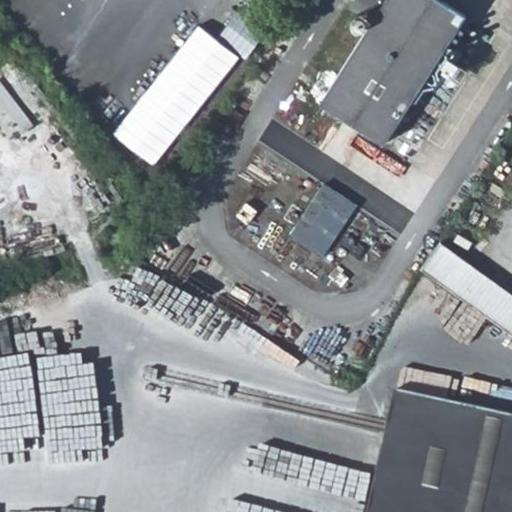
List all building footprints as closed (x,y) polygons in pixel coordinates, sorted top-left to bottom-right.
[(440,0),(395,0),(354,67),(415,104),(469,18),(440,0)] [(204,23),(120,134),(161,165),(245,54),(204,23)] [(388,147),(415,104),(354,67),(327,110),(388,147)] [(335,256),(362,200),(324,182),(298,239),(335,256)] [(511,291),(438,234),(420,262),(511,333),(511,291)] [(511,511),(511,412),(391,386),(364,511),(511,511)]
